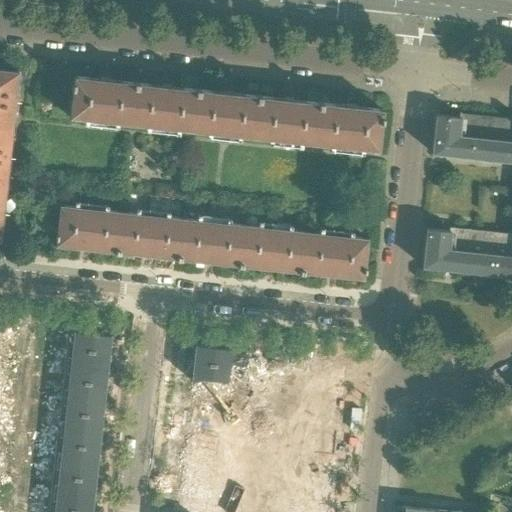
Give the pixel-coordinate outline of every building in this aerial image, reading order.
[(0,242),(30,245),(49,75),(0,69),(0,242)] [(74,116),(104,120),(127,122),(127,123),(134,124),(134,123),(188,129),(188,130),(196,130),(249,135),(249,136),(257,137),(258,136),(311,142),(311,143),(315,143),(319,144),(319,143),(372,149),(377,150),(380,122),(381,122),(382,116),(380,116),(381,109),(378,109),(378,110),(356,107),(344,105),(343,106),(322,104),(322,102),(317,102),(317,103),(295,101),(295,100),(289,99),(283,99),(260,97),(260,95),(256,95),(255,96),(233,94),(233,93),(221,92),(221,93),(198,90),(198,89),(194,89),(193,90),(171,87),(166,86),(160,86),(159,86),(137,83),(137,82),(133,82),(132,83),(110,81),(110,80),(99,79),(98,79),(73,76),(72,83),(71,83),(70,89),(71,89),(68,117),(73,117),(74,116)] [(511,119),(458,113),(458,117),(435,114),(431,153),(511,161),(511,234),(448,228),(448,230),(426,228),(421,266),(461,271),(460,276),(469,277),(470,272),(486,273),(485,278),(495,279),(495,274),(511,276),(511,281),(511,119)] [(298,273),(300,273),(303,273),(303,272),(315,273),(315,274),(316,274),(316,268),(326,269),(325,275),(326,275),(326,277),(335,278),(336,276),(337,276),(338,271),(347,272),(346,277),(348,277),(359,278),(359,279),(362,279),(363,272),(364,272),(364,267),(363,267),(366,239),(362,238),(362,239),(352,238),(352,233),(349,232),(348,237),(322,234),(323,229),(319,229),(319,234),(309,233),(309,232),(305,232),(301,231),(301,232),(291,231),(291,226),(288,226),(287,231),(261,228),(261,223),(258,222),(257,227),(247,226),(248,226),(239,225),(229,224),(230,219),(227,219),(226,224),(200,221),(201,216),(197,216),(196,221),(187,220),(187,219),(182,219),(179,218),(178,219),(168,218),(169,213),(166,212),(165,217),(139,214),(139,210),(136,209),(135,214),(125,213),(121,212),(117,212),(107,211),(107,206),(104,206),(103,211),(77,208),(78,203),(74,202),(74,207),(63,206),(59,205),(56,234),(55,234),(54,239),(55,239),(55,246),(58,246),(69,247),(71,247),(71,242),(80,243),(80,248),(81,249),(81,250),(90,251),(91,250),(92,250),(92,244),(102,245),(101,250),(102,251),(102,250),(114,252),(114,253),(119,254),(119,252),(131,253),(131,254),(132,254),(133,249),(142,250),(141,255),(142,255),(142,257),(151,258),(152,256),(153,256),(154,251),(163,252),(162,257),(164,257),(175,258),(175,260),(180,260),(180,259),(192,260),(193,260),(194,255),(203,256),(202,262),(204,262),(204,264),(213,264),(213,263),(214,263),(215,263),(224,264),(225,264),(237,265),(237,266),(239,267),(241,267),(242,266),(253,267),(255,267),(255,262),(264,263),(264,268),(265,268),(265,270),(274,271),(275,270),(276,270),(276,264),(286,265),(285,271),(286,271),(286,270),(298,272),(298,273)] [(0,323),(0,368),(43,373),(32,475),(99,482),(114,336),(0,323)] [(181,343),(176,388),(271,398),(260,499),(333,507),(349,360),(181,343)] [(169,457),(163,511),(237,511),(243,465),(169,457)]
